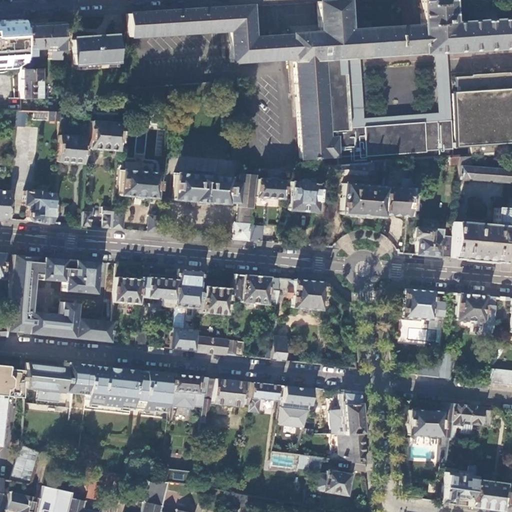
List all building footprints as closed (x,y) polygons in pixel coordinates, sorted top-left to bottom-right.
[(511,19),(449,22),(448,0),(418,0),(420,25),(348,30),(346,0),(339,0),(316,2),(318,32),(289,33),(290,38),(251,40),(250,6),(126,14),(127,36),(227,30),(229,62),(291,58),(292,61),(293,61),(300,159),(336,157),(336,165),(371,163),(448,157),(452,157),(444,51),(511,47),(511,19)] [(48,59),(57,59),(57,18),(21,20),(21,49),(21,55),(28,55),(29,48),(40,48),(40,45),(47,45),(48,59)] [(21,20),(0,21),(0,70),(20,69),(21,55),(21,49),(21,20)] [(71,46),(72,64),(129,62),(128,43),(115,43),(115,34),(73,36),(71,38),(71,46)] [(20,77),(20,98),(37,98),(37,80),(40,80),(40,69),(20,69),(20,77)] [(469,77),(453,78),(454,88),(456,88),(456,93),(449,94),(453,148),(468,147),(468,156),(470,155),(511,152),(511,73),(507,74),(507,72),(469,75),(469,77)] [(232,80),(130,86),(131,102),(232,95),(233,95),(232,80)] [(24,110),(16,110),(14,125),(23,126),(24,110)] [(59,112),(34,111),(33,119),(48,120),(48,121),(58,121),(59,116),(59,112)] [(86,148),(116,150),(118,123),(110,122),(111,114),(98,113),(97,121),(89,120),(86,148)] [(59,116),(58,121),(58,125),(66,126),(67,117),(59,116)] [(57,135),(55,161),(81,164),(82,137),(57,135)] [(469,168),(470,155),(468,156),(458,156),(457,166),(457,167),(469,168)] [(452,157),(448,157),(447,165),(457,166),(458,156),(452,157)] [(511,172),(511,161),(498,160),(497,170),(511,172)] [(370,175),(371,163),(336,165),(333,166),(332,175),(341,176),(345,173),(370,175)] [(497,170),(469,168),(457,167),(456,179),(467,181),(467,179),(510,183),(511,172),(497,170)] [(157,173),(120,170),(118,195),(155,199),(157,173)] [(233,222),(231,239),(248,240),(249,224),(253,176),(238,175),(238,184),(227,183),(228,177),(173,173),(171,199),(226,204),(226,203),(236,204),(234,222),(233,222)] [(282,199),(283,181),(274,180),(274,179),(268,178),(268,180),(257,179),(255,197),(282,199)] [(287,210),(317,213),(319,184),(307,183),(308,180),(301,179),(300,182),(289,181),(287,210)] [(409,179),(399,179),(399,188),(382,186),(379,215),(406,217),(409,179)] [(379,215),(382,186),(341,183),(339,214),(379,217),(379,215)] [(49,223),(52,193),(40,192),(41,190),(32,189),(32,191),(22,190),(21,205),(26,205),(25,217),(29,221),(36,222),(49,223)] [(0,218),(6,219),(8,192),(0,190),(0,218)] [(474,260),(503,263),(505,239),(507,210),(508,206),(503,205),(503,208),(495,208),(493,225),(453,221),(451,238),(449,258),(474,260)] [(111,212),(111,208),(101,207),(100,213),(101,213),(100,227),(109,228),(111,212)] [(90,209),(81,209),(79,225),(88,226),(90,209)] [(123,213),(111,212),(109,228),(121,229),(123,213)] [(157,232),(159,217),(148,215),(146,231),(157,232)] [(249,224),(248,240),(257,241),(259,225),(249,224)] [(449,258),(451,238),(439,237),(440,229),(412,227),(412,237),(416,238),(415,255),(417,255),(425,256),(449,258)] [(508,263),(511,263),(511,239),(505,239),(503,263),(508,263)] [(0,282),(1,284),(7,285),(9,269),(1,268),(2,254),(0,253),(0,282)] [(52,258),(10,254),(9,269),(7,285),(4,316),(4,323),(4,331),(70,338),(73,317),(74,304),(58,302),(57,314),(27,311),(30,279),(61,281),(60,291),(92,293),(95,262),(52,258)] [(192,351),(193,339),(182,337),(186,296),(188,297),(189,294),(198,295),(199,288),(201,271),(187,270),(175,269),(175,276),(172,306),(167,349),(192,351)] [(139,277),(138,279),(137,297),(161,299),(160,305),(172,306),(175,276),(147,274),(146,277),(139,277)] [(251,275),(231,274),(229,301),(274,305),(277,278),(251,275)] [(138,279),(113,277),(110,301),(136,304),(137,297),(138,279)] [(290,302),(289,307),(325,310),(326,309),(329,285),(328,282),(309,280),(292,279),(291,288),(286,288),(285,288),(285,296),(290,297),(290,302)] [(202,288),(199,288),(198,295),(198,297),(196,312),(224,315),(227,289),(202,286),(202,288)] [(419,290),(401,288),(398,317),(428,320),(428,316),(441,317),(442,302),(438,301),(429,300),(430,295),(430,291),(419,290)] [(452,320),(479,322),(478,331),(491,332),(494,296),(470,294),(455,293),(452,320)] [(70,338),(107,342),(107,337),(109,321),(73,317),(70,338)] [(132,345),(134,331),(126,330),(125,344),(132,345)] [(134,330),(134,331),(132,345),(143,346),(144,331),(134,330)] [(193,339),(192,351),(223,355),(224,340),(197,337),(197,334),(194,334),(193,339)] [(281,361),(283,344),(278,344),(278,337),(271,336),(270,351),(269,359),(281,361)] [(224,340),(223,355),(240,356),(241,342),(231,341),(224,340)] [(449,352),(437,351),(436,364),(435,378),(447,379),(449,352)] [(22,362),(22,370),(21,388),(35,389),(34,400),(56,402),(58,391),(70,393),(73,364),(62,362),(62,367),(22,362)] [(426,363),(424,377),(435,378),(436,364),(426,363)] [(73,364),(70,393),(84,394),(84,401),(99,403),(98,405),(115,407),(115,404),(140,407),(139,409),(156,411),(156,407),(167,408),(168,403),(169,391),(168,391),(170,374),(143,371),(143,373),(133,372),(133,370),(116,368),(116,369),(103,368),(103,367),(73,364)] [(0,420),(2,395),(20,397),(21,388),(22,370),(5,369),(5,366),(0,365),(0,420)] [(511,370),(488,368),(486,383),(511,386),(511,370)] [(170,374),(168,391),(169,391),(168,403),(171,404),(170,407),(191,409),(192,406),(201,407),(205,378),(170,374)] [(239,406),(240,396),(242,382),(205,378),(201,407),(198,422),(203,423),(206,423),(208,403),(239,406)] [(240,396),(248,397),(250,383),(242,382),(240,396)] [(264,414),(265,409),(273,410),(276,385),(250,383),(248,397),(246,411),(264,414)] [(279,386),(277,401),(286,403),(287,387),(279,386)] [(356,394),(339,392),(341,416),(334,417),(331,434),(342,434),(342,435),(360,434),(359,418),(356,394)] [(448,428),(451,405),(438,403),(438,411),(406,410),(405,422),(405,435),(438,437),(438,436),(446,437),(447,431),(448,428)] [(481,408),(451,405),(448,428),(447,431),(446,437),(454,438),(455,425),(459,426),(460,423),(479,426),(479,423),(481,408)] [(489,409),(481,408),(479,423),(488,424),(489,409)] [(198,422),(195,446),(200,447),(203,423),(198,422)] [(335,434),(337,460),(343,461),(350,462),(363,464),(362,447),(360,434),(342,435),(342,434),(335,434)] [(39,454),(19,446),(9,480),(8,481),(28,484),(39,454)] [(297,455),(271,451),(268,468),(295,472),(295,469),(296,464),(297,455)] [(308,456),(297,455),(296,464),(307,465),(307,464),(308,456)] [(317,458),(308,456),(307,464),(316,466),(317,458)] [(364,473),(363,464),(350,462),(349,470),(364,473)] [(156,480),(167,482),(190,485),(192,472),(166,469),(166,468),(158,466),(156,480)] [(468,500),(471,480),(473,468),(466,467),(465,475),(456,474),(457,471),(453,471),(454,470),(444,468),(443,472),(442,472),(438,503),(452,505),(453,497),(457,498),(468,500)] [(321,491),(344,495),(348,475),(325,470),(324,473),(321,491)] [(315,476),(313,488),(316,492),(321,493),(321,491),(324,473),(319,472),(315,476)] [(156,480),(147,479),(142,502),(161,506),(161,507),(167,482),(156,480)] [(502,489),(502,484),(471,480),(468,500),(467,507),(482,509),(498,511),(501,494),(502,489)] [(5,490),(22,493),(24,484),(6,481),(5,490)] [(84,500),(69,497),(70,492),(41,485),(38,498),(8,491),(4,510),(11,511),(186,511),(176,510),(175,511),(161,511),(160,511),(161,506),(142,502),(140,508),(139,511),(96,511),(82,509),(84,500)] [(222,500),(250,506),(250,495),(224,490),(222,500)] [(301,505),(303,495),(290,493),(288,503),(301,505)] [(511,495),(505,494),(501,494),(498,511),(504,511),(511,511),(511,495)]
